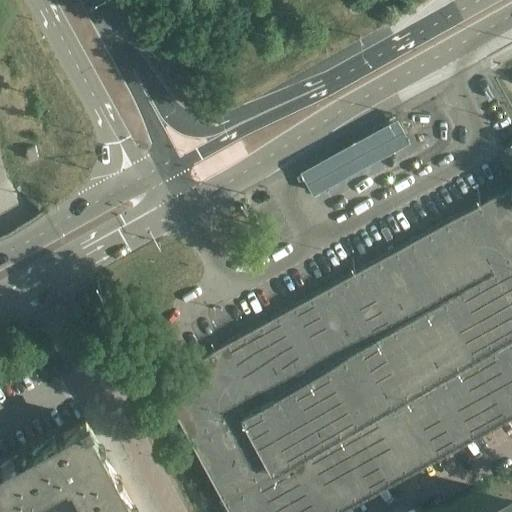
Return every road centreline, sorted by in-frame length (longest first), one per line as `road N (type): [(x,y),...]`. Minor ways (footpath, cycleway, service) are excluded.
road 1 (secondary): [(189,207),(383,86),(511,20)]
road 2 (tertiary): [(41,0),(141,184)]
road 3 (secondary): [(0,311),(163,222)]
road 4 (secondary): [(474,0),(324,87)]
road 5 (secondary): [(324,87),(172,168)]
road 6 (secondary): [(141,184),(0,257)]
road 7 (secondary): [(324,87),(189,127)]
